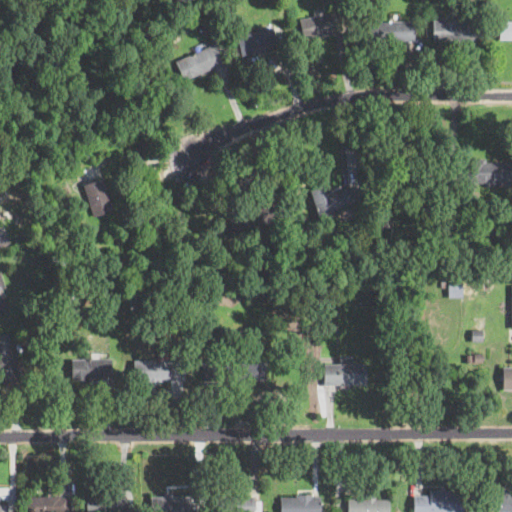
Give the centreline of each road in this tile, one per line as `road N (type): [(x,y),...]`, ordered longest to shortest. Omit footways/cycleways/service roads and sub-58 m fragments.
road 1 (residential): [(511,429),(0,429)]
road 2 (residential): [(511,89),(386,89),(329,98),(185,153)]
